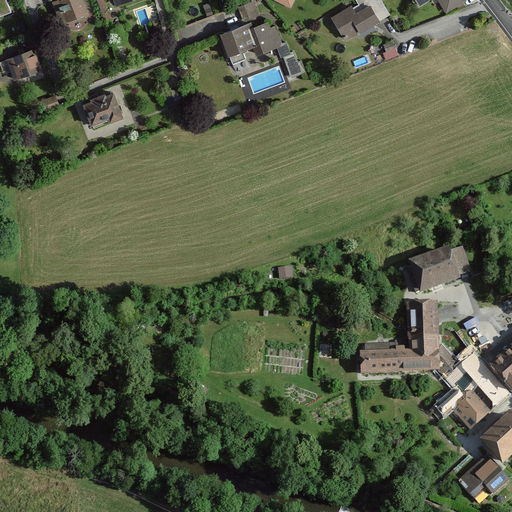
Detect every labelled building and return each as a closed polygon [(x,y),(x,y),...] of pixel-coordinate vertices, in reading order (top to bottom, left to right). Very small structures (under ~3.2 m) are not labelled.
[(0,0),(0,16),(11,12),(6,0),(0,0)] [(52,0),(61,25),(89,15),(82,0),(52,0)] [(245,20),(262,14),(256,0),(252,0),(239,5),(245,20)] [(272,0),(291,9),(295,0),(272,0)] [(351,5),(330,16),(345,42),(390,16),(381,0),(358,0),(361,6),(354,10),(351,5)] [(436,0),(446,14),(468,1),(467,0),(436,0)] [(271,20),(248,29),(254,46),(258,56),(281,47),(271,20)] [(246,23),(220,33),(228,55),(254,46),(248,29),(246,23)] [(33,48),(6,59),(14,79),(41,68),(33,48)] [(285,54),(291,74),(302,71),(296,51),(285,54)] [(112,88),(82,100),(92,128),(123,116),(112,88)] [(418,295),(460,281),(459,277),(472,273),(463,248),(450,252),(448,247),(407,262),(408,266),(406,267),(414,291),(417,290),(418,295)] [(294,277),(294,266),(280,267),(280,278),(294,277)] [(436,370),(445,379),(461,366),(441,346),(438,302),(405,303),(408,342),(364,344),(365,351),(359,352),(360,377),(436,370)] [(511,344),(490,364),(511,389),(511,344)] [(453,410),(470,430),(510,396),(475,354),(461,366),(445,379),(454,390),(436,405),(446,416),(453,410)] [(480,441),(503,465),(511,456),(511,416),(509,413),(480,441)] [(510,482),(486,455),(458,481),(475,500),(487,489),(494,497),(510,482)]
